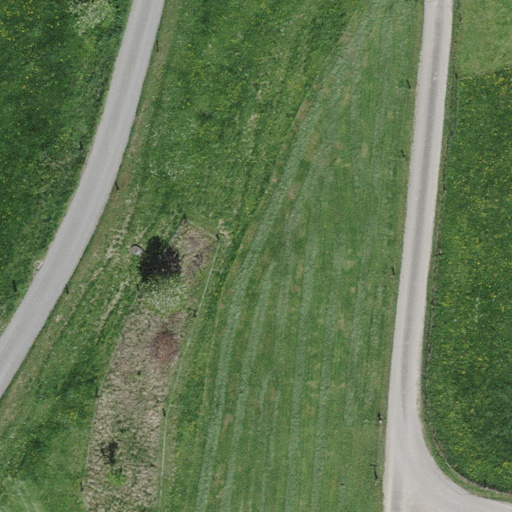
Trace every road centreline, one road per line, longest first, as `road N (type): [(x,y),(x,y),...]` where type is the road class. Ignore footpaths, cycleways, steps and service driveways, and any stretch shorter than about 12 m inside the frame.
road 1 (track): [(445,0),(409,490),(511,503)]
road 2 (unclassified): [(0,369),(66,246),(147,54),(161,0)]
